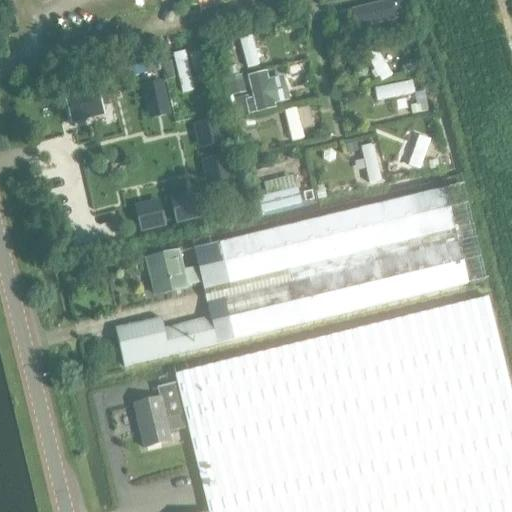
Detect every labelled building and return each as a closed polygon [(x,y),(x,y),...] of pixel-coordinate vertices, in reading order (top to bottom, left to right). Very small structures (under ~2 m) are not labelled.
[(166,107),(161,85),(144,89),(149,111),(166,107)] [(96,88),(60,97),(67,126),(104,117),(96,88)] [(224,144),(219,121),(203,124),(207,147),(224,144)] [(232,179),(227,157),(210,161),(215,183),(232,179)] [(188,287),(203,283),(211,318),(164,331),(161,319),(116,330),(124,368),(170,356),(218,345),(218,346),(467,285),(484,281),(461,185),(194,250),(199,268),(185,271),(180,253),(148,261),(156,296),(189,288),(188,287)] [(177,224),(199,218),(196,201),(173,207),(177,224)] [(141,232),(164,227),(160,210),(137,215),(141,232)] [(511,511),(511,396),(488,298),(175,376),(177,384),(158,389),(160,400),(134,406),(144,449),(172,443),(170,433),(188,428),(208,511),(511,511)]
